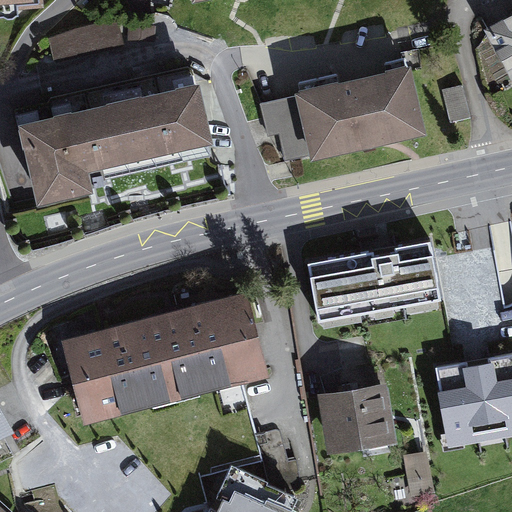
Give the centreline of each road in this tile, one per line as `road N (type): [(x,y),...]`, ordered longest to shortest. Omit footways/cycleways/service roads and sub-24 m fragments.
road 1 (secondary): [(15,296),(154,247),(497,171)]
road 2 (residential): [(497,171),(460,30),(467,0)]
